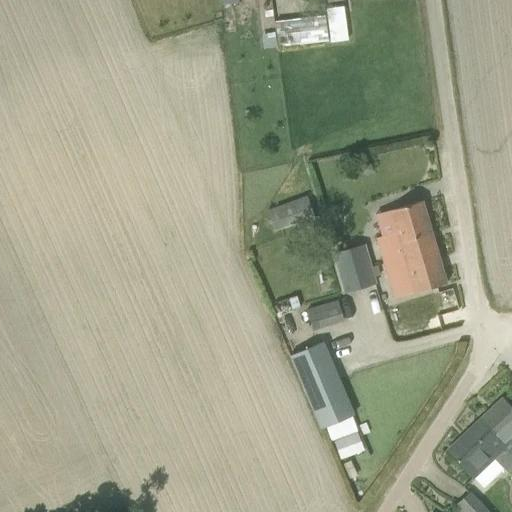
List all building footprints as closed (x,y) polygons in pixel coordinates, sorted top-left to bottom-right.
[(326,8),(330,41),(347,39),(343,6),(326,8)] [(322,15),(275,20),(277,44),(324,39),(322,15)] [(272,32),(266,33),(269,48),(274,47),(276,47),(274,32),(272,32)] [(267,209),(273,226),(296,218),(290,201),(267,209)] [(375,237),(382,261),(393,299),(445,283),(421,201),(388,211),(394,232),(375,237)] [(375,283),(364,243),(332,253),(343,292),(375,283)] [(327,255),(317,258),(320,269),(330,266),(327,255)] [(306,309),(312,329),(343,320),(337,299),(306,309)] [(289,355),(311,408),(319,426),(351,412),(322,342),(289,355)] [(423,383),(418,392),(425,397),(431,387),(423,383)] [(446,450),(460,465),(473,478),(494,458),(510,474),(511,471),(511,405),(511,407),(502,398),(446,450)] [(455,503),(460,508),(463,511),(488,511),(468,491),(455,503)]
